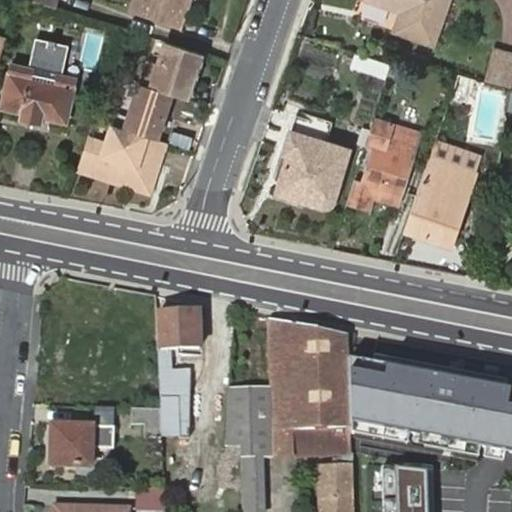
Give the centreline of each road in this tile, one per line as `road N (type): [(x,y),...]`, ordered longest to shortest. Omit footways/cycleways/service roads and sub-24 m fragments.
road 1 (secondary): [(193,261),(511,324)]
road 2 (residential): [(283,0),(193,261)]
road 3 (residential): [(22,228),(0,433)]
road 4 (secondary): [(22,228),(193,261)]
